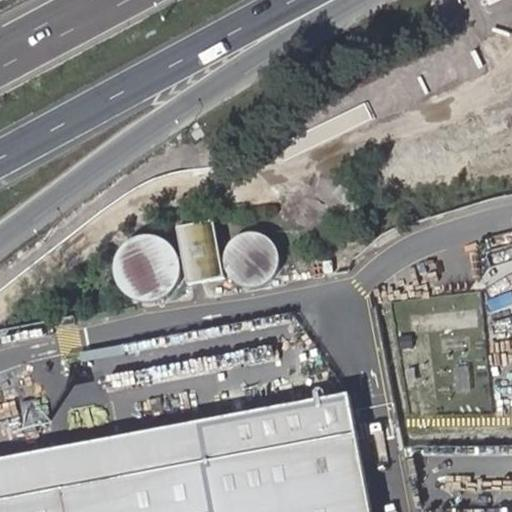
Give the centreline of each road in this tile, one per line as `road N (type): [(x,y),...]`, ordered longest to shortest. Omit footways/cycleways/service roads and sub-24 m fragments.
road 1 (motorway): [(0,236),(210,85),(354,0)]
road 2 (motorway): [(0,165),(307,0)]
road 3 (motorway): [(108,0),(0,58)]
